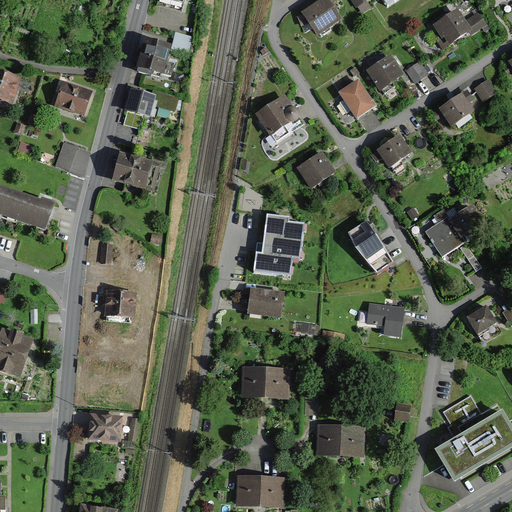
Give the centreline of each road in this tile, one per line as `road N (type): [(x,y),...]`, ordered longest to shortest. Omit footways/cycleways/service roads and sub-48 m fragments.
road 1 (residential): [(122,71),(75,289)]
road 2 (residential): [(181,511),(214,300)]
road 3 (residential): [(440,324),(415,258),(350,152)]
road 4 (residential): [(350,152),(511,43)]
road 5 (residential): [(410,511),(440,324)]
road 6 (residential): [(350,152),(272,37),(281,9)]
road 7 (residential): [(75,289),(64,421)]
road 8 (residential): [(0,55),(122,71)]
